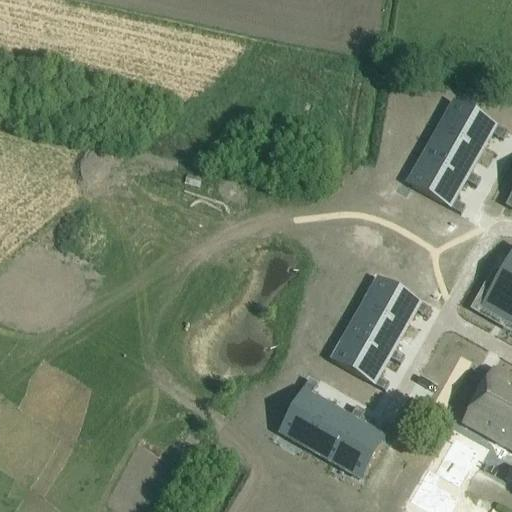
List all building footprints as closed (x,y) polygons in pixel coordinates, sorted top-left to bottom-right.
[(448,129),(443,137),(481,159),(486,151),(492,140),(503,146),(508,138),(496,131),(458,110),(454,118),(448,129)] [(432,157),(428,165),(466,187),(477,193),(482,185),(470,178),(481,159),(443,137),(432,157)] [(417,184),(412,193),(451,214),(462,221),(466,212),(455,206),(466,187),(428,165),(417,184)] [(489,283),(484,292),(482,295),(475,309),(478,311),(481,313),(489,317),(511,330),(511,256),(508,263),(503,273),(496,286),(489,283)] [(366,312),(404,334),(409,325),(415,314),(426,320),(431,313),(431,312),(419,306),(381,284),(377,292),(370,304),(366,312)] [(355,331),(351,339),(389,361),(400,368),(404,359),(394,353),(393,353),(404,334),(366,312),(355,331)] [(340,359),(335,367),(373,389),(385,395),(389,387),(378,381),(389,361),(351,339),(340,359)] [(511,385),(492,373),(460,426),(511,456),(511,385)] [(303,395),(280,433),(288,437),(300,444),(308,449),(330,411),(322,406),(311,400),(317,389),(309,384),(303,395)] [(330,411),(308,449),(327,460),(335,464),(357,427),(364,416),(356,411),(349,422),(330,411)] [(357,427),(335,464),(354,475),(362,480),(385,442),(391,431),(383,427),(377,438),(357,427)]
